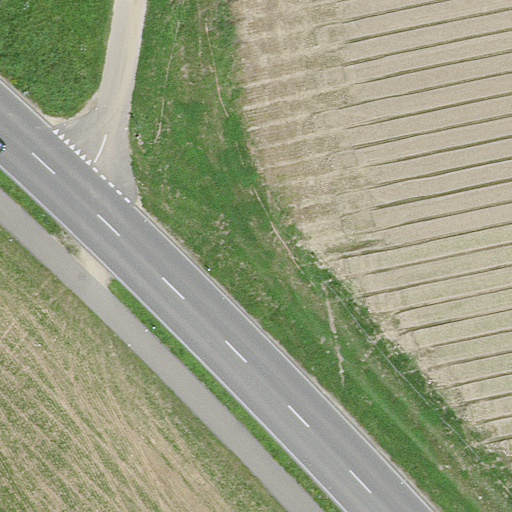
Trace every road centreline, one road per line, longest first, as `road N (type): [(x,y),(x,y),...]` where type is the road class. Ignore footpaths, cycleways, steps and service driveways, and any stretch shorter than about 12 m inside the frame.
road 1 (secondary): [(385,511),(95,206)]
road 2 (residential): [(128,0),(95,206)]
road 3 (secondary): [(95,206),(0,123)]
